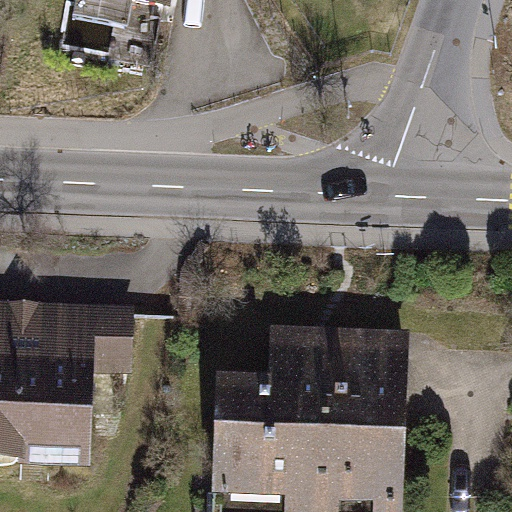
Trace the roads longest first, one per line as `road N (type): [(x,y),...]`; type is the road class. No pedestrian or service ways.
road 1 (secondary): [(0,181),(409,198)]
road 2 (residential): [(454,0),(419,97),(409,198)]
